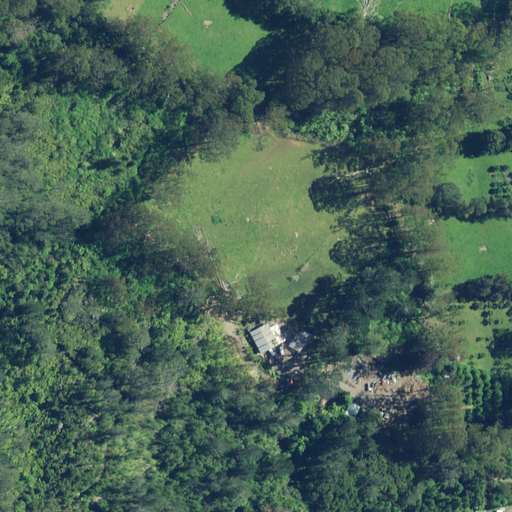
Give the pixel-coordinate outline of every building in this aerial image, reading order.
[(283,342),(274,324),(268,327),(258,332),(257,329),(248,333),(258,354),(283,342)] [(306,341),(296,334),(287,347),(297,354),(306,341)] [(358,365),(344,360),(339,373),(352,379),(358,365)] [(343,415),(349,419),(352,420),(358,408),(349,403),(343,415)] [(349,419),(343,415),(340,421),(347,424),(349,419)]
